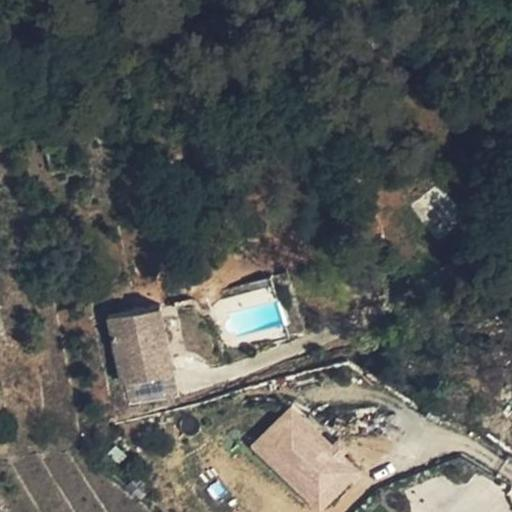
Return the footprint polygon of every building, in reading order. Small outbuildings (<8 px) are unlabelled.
[(179,269),(161,274),(167,292),(184,287),(179,269)] [(160,304),(108,315),(122,381),(159,373),(153,340),(167,337),(160,304)] [(286,325),(270,330),(274,342),(290,337),(286,325)] [(167,337),(153,340),(159,373),(122,381),(127,407),(179,396),(167,337)] [(317,511),(320,511),(360,471),(290,404),(249,446),(317,511)]
